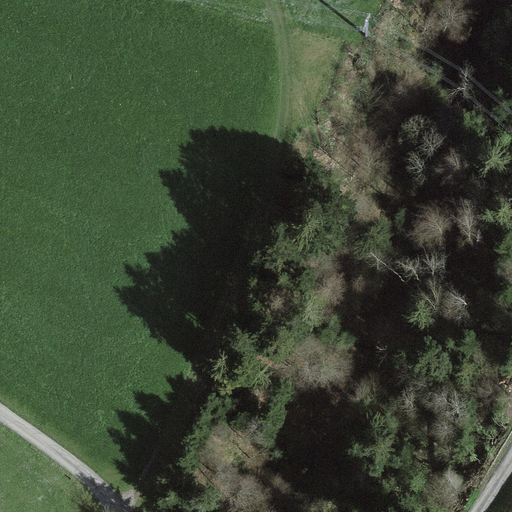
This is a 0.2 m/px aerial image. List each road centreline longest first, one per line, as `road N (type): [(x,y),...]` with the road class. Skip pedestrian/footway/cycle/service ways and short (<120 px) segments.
road 1 (track): [(275,0),(287,85),(278,154),(121,511)]
road 2 (track): [(116,511),(75,467),(0,409)]
